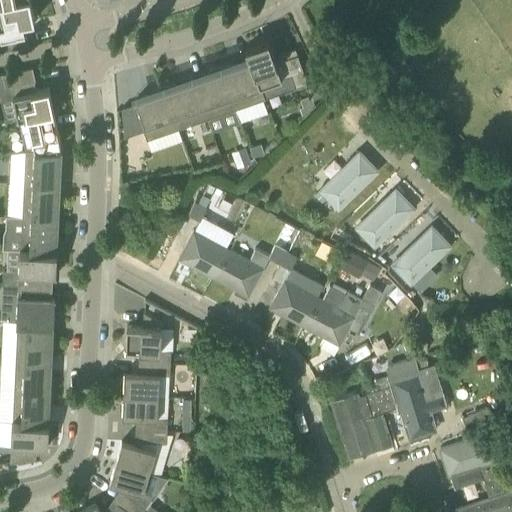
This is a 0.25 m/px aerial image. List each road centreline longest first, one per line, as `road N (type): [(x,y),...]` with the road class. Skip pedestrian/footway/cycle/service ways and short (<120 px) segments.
road 1 (residential): [(343,511),(292,366),(276,348),(97,254)]
road 2 (residential): [(0,496),(65,477),(79,457),(97,254)]
road 3 (residential): [(97,254),(91,60)]
road 4 (residential): [(91,60),(193,33),(271,0)]
